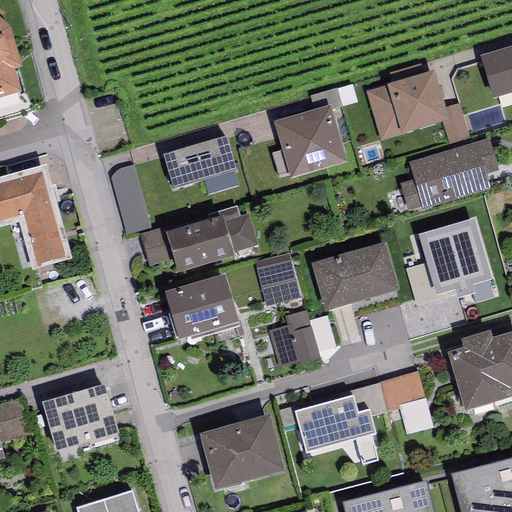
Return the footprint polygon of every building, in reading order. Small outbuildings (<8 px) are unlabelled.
[(0,20),(0,99),(21,92),(14,70),(21,68),(10,30),(0,20)] [(511,95),(511,48),(480,58),(493,101),(511,95)] [(433,73),(366,94),(381,142),(400,136),(400,137),(442,124),(449,123),(445,110),(433,73)] [(459,106),(445,110),(449,123),(442,124),(449,147),(469,141),(459,106)] [(330,108),(273,125),(290,181),(346,165),(330,108)] [(227,139),(163,157),(172,190),(236,172),(227,139)] [(488,140),(408,165),(413,181),(399,186),(407,213),(420,210),(421,213),(490,191),(486,178),(499,174),(488,140)] [(140,165),(116,170),(129,232),(153,227),(140,165)] [(45,168),(0,180),(0,229),(19,224),(32,273),(71,263),(45,168)] [(164,230),(139,237),(148,267),(172,260),(176,276),(235,260),(234,255),(259,248),(249,215),(239,218),(237,209),(208,216),(210,224),(166,236),(164,230)] [(434,299),(454,294),(456,302),(474,297),(472,288),(490,283),(472,223),(416,239),(434,299)] [(385,245),(311,266),(325,314),(399,293),(385,245)] [(262,267),(273,304),(306,295),(296,257),(262,267)] [(224,279),(163,296),(177,344),(237,328),(224,279)] [(277,327),(281,362),(339,356),(334,315),(314,318),(313,311),(291,313),(293,325),(277,327)] [(463,352),(447,356),(464,414),(511,399),(511,397),(510,391),(511,391),(511,335),(492,342),(489,334),(460,343),(463,352)] [(104,388),(42,406),(56,455),(89,446),(90,450),(117,443),(116,438),(118,438),(104,388)] [(353,399),(294,414),(305,455),(375,437),(368,413),(357,416),(353,399)] [(270,418),(198,437),(213,492),(284,474),(270,418)] [(511,511),(511,461),(451,478),(459,511),(511,511)] [(433,511),(427,484),(343,505),(344,511),(433,511)] [(136,511),(131,495),(75,511),(136,511)]
